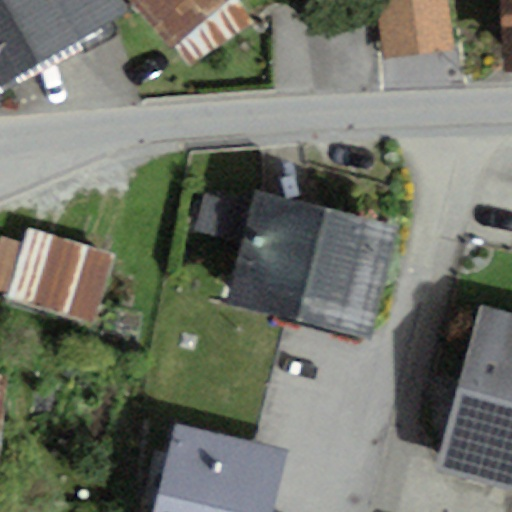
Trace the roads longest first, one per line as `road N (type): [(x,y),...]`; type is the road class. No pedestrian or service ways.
road 1 (tertiary): [(482,106),(240,116),(0,144)]
road 2 (residential): [(482,106),(370,511)]
